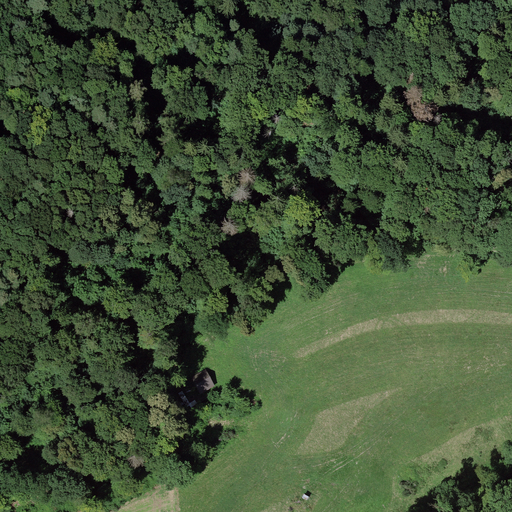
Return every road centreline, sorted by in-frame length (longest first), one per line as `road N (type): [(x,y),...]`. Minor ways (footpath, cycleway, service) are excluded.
road 1 (track): [(511,251),(438,248),(356,259),(305,276),(225,318),(184,378)]
road 2 (track): [(310,81),(244,104),(94,212)]
road 3 (track): [(511,78),(310,81)]
